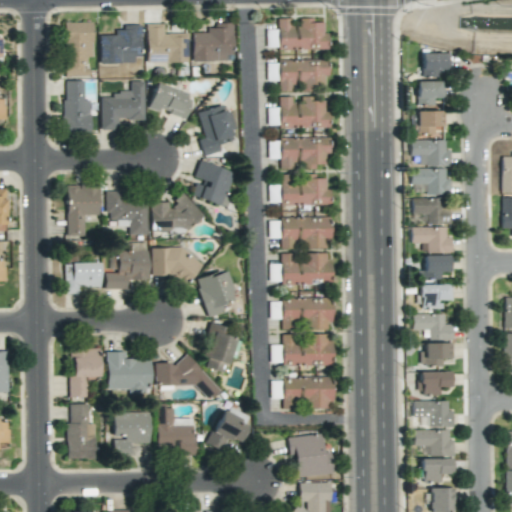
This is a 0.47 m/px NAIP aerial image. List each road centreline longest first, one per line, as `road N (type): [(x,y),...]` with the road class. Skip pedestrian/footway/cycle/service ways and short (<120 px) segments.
road 1 (residential): [(36,511),(31,0)]
road 2 (tertiary): [(378,511),(365,8)]
road 3 (residential): [(480,511),(477,100)]
road 4 (residential): [(253,472),(36,477)]
road 5 (residential): [(157,326),(0,326)]
road 6 (residential): [(155,161),(0,162)]
